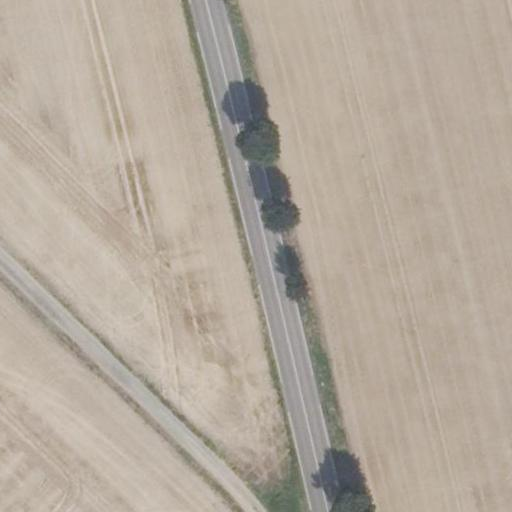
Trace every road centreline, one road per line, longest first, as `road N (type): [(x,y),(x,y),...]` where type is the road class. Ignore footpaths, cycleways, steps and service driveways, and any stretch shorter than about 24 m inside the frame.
road 1 (primary): [(207,0),(330,511)]
road 2 (track): [(0,256),(254,511)]
